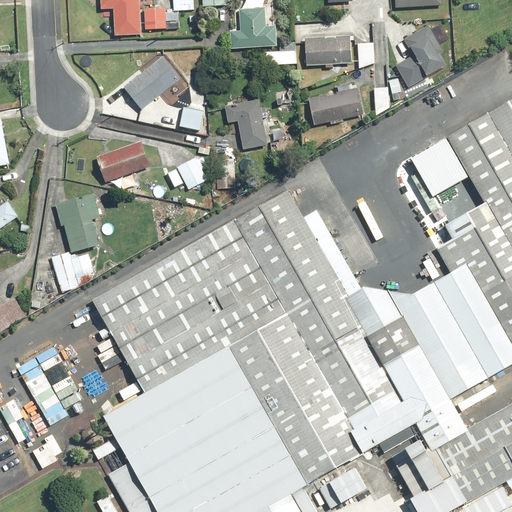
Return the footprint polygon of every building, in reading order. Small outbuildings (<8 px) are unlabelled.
[(145,36),(143,0),(106,0),(107,13),(118,12),(119,37),(145,36)] [(395,0),(396,10),(445,8),(444,0),(395,0)] [(269,28),(269,8),(243,8),(244,33),(235,33),(235,49),(280,49),(280,28),(269,28)] [(169,10),(149,11),(150,29),(169,29),(169,10)] [(386,20),(373,21),(375,43),(388,42),(386,20)] [(397,67),(407,87),(448,66),(443,56),(448,53),(434,26),(407,40),(416,58),(397,67)] [(355,38),(307,40),(308,67),(356,65),(355,38)] [(167,58),(128,87),(144,108),(165,93),(171,100),(188,88),(167,58)] [(475,82),(470,75),(438,97),(443,104),(475,82)] [(391,86),(377,87),(379,113),(393,112),(391,86)] [(361,89),(313,99),(319,125),(366,115),(361,89)] [(265,116),(261,100),(226,108),(231,127),(240,125),(246,149),(279,141),(272,115),(265,116)] [(462,265),(511,354),(511,100),(409,158),(432,198),(468,178),(482,202),(440,225),(462,265)] [(437,125),(425,102),(393,119),(399,131),(395,132),(401,144),(437,125)] [(209,113),(190,109),(186,130),(205,134),(209,113)] [(5,120),(0,121),(0,165),(12,164),(5,120)] [(382,122),(344,143),(352,158),(391,137),(382,122)] [(146,142),(99,158),(109,184),(155,168),(146,142)] [(198,157),(179,167),(190,187),(209,178),(198,157)] [(410,248),(378,183),(350,197),(355,207),(351,209),(357,221),(362,218),(374,242),(370,244),(375,254),(380,252),(384,260),(410,248)] [(99,195),(59,205),(64,227),(69,225),(76,255),(102,249),(95,222),(104,220),(99,195)] [(287,195),(236,222),(287,314),(351,432),(402,405),(344,299),(287,195)] [(0,231),(22,217),(12,201),(0,208),(0,231)] [(228,346),(287,314),(236,222),(92,301),(142,392),(228,346)] [(72,251),(54,257),(65,293),(84,288),(80,275),(93,270),(89,255),(74,259),(72,251)] [(344,299),(402,405),(351,432),(363,453),(415,424),(429,448),(464,428),(447,401),(511,366),(511,354),(462,265),(406,294),(362,289),(344,299)] [(0,334),(30,316),(20,299),(0,311),(0,334)] [(228,346),(307,489),(365,457),(363,453),(351,432),(287,314),(228,346)] [(98,416),(150,511),(263,511),(295,495),(307,489),(228,346),(142,392),(98,416)] [(511,478),(511,402),(464,428),(429,448),(461,507),(511,478)] [(373,486),(361,466),(335,481),(348,502),(373,486)] [(120,511),(112,494),(99,500),(104,511),(120,511)] [(304,511),(295,495),(263,511),(304,511)] [(372,511),(368,501),(345,511),(372,511)]
